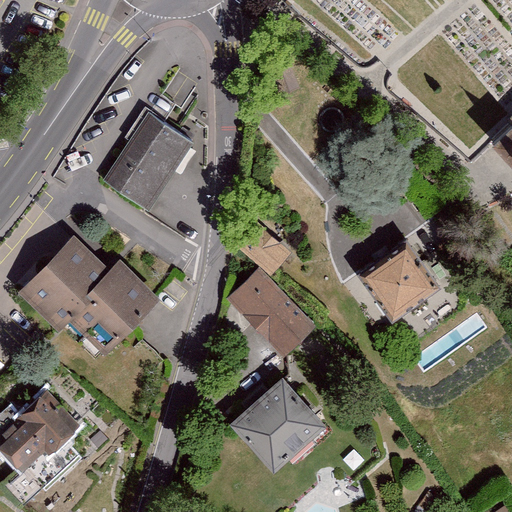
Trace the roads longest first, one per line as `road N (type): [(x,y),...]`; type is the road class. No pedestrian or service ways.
road 1 (residential): [(149,511),(210,270),(227,47),(210,0)]
road 2 (primary): [(23,172),(140,0)]
